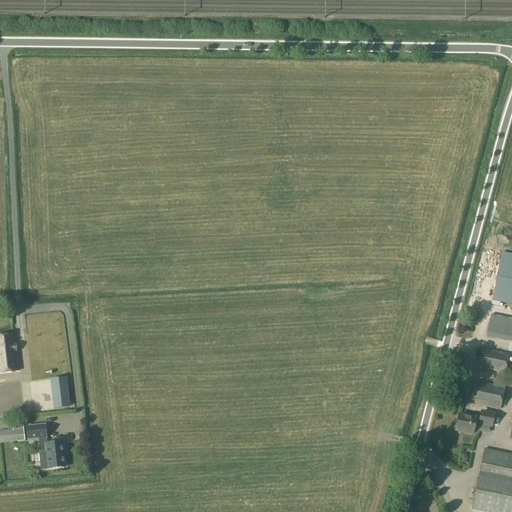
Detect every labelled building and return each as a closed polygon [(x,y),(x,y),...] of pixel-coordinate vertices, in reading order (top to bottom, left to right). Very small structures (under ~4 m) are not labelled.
[(511,255),(501,253),(493,299),(511,302),(511,255)] [(511,318),(491,314),(486,337),(511,342),(511,318)] [(22,317),(24,334),(35,333),(35,330),(43,329),(42,315),(22,317)] [(14,335),(0,336),(0,373),(18,371),(14,335)] [(511,367),(511,364),(507,364),(509,354),(482,349),(478,368),(505,374),(505,373),(511,374),(511,367)] [(475,381),(470,404),(500,410),(505,382),(494,379),(493,384),(475,381)] [(0,412),(16,411),(15,386),(0,386),(0,412)] [(63,387),(46,388),(49,410),(65,408),(63,387)] [(458,415),(455,430),(473,433),(473,432),(475,426),(478,426),(479,422),(492,425),(494,414),(481,412),(479,419),(458,415)] [(28,437),(28,440),(38,439),(46,438),(45,425),(27,427),(28,437)] [(13,431),(13,439),(23,438),(22,430),(13,431)] [(47,444),(46,438),(38,439),(39,454),(46,454),(48,469),(66,467),(63,442),(47,444)] [(511,454),(484,448),(472,503),(511,511),(511,454)]
